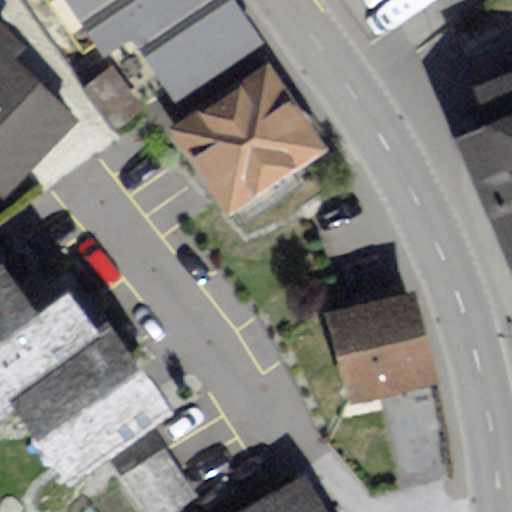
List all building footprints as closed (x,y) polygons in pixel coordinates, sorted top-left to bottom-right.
[(239,0),(79,0),(116,58),(150,40),(185,103),(270,50),(239,0)] [(36,50),(0,20),(0,182),(18,198),(88,121),(24,66),(36,50)] [(279,58),(167,128),(232,232),(344,163),(279,58)] [(107,66),(79,83),(111,126),(137,106),(107,66)] [(504,133),(465,149),(511,246),(511,89),(489,98),(504,133)] [(31,254),(0,274),(0,418),(21,450),(52,432),(64,454),(136,406),(31,254)] [(423,305),(337,323),(355,410),(441,392),(423,305)] [(198,433),(157,460),(188,509),(230,482),(198,433)] [(338,511),(318,477),(258,511),(338,511)]
